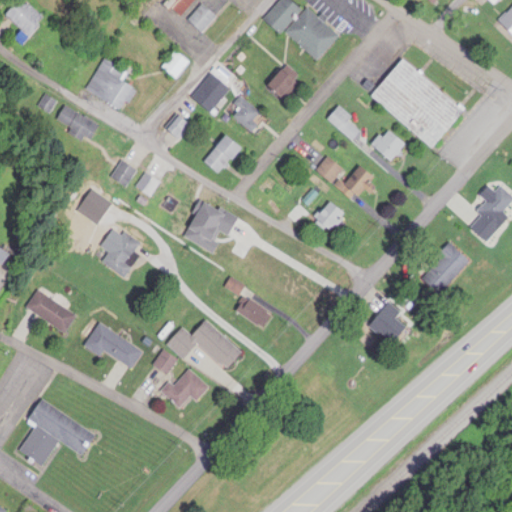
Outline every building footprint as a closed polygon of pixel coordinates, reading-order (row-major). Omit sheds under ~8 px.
[(40,19),(21,0),(16,0),(2,14),(24,35),(40,19)] [(167,0),(163,4),(178,18),(196,0),(167,0)] [(283,33),(316,62),(338,38),(306,9),(302,14),(286,0),(281,0),(263,21),(280,37),(283,33)] [(187,21),(200,34),(215,19),(202,6),(187,21)] [(511,8),(497,23),(511,37),(511,8)] [(176,81),(189,64),(174,52),(161,69),(176,81)] [(127,73),(103,60),(84,93),(121,113),(134,90),(121,83),(127,73)] [(432,150),(463,113),(400,61),(369,98),(432,150)] [(281,102),(300,80),(284,66),(265,88),(281,102)] [(57,103),(46,96),(38,108),(49,116),(57,103)] [(252,120),(257,117),(245,97),(233,104),(240,114),(236,116),(247,135),(257,129),(252,120)] [(87,145),(98,127),(64,107),(56,121),(70,130),(68,133),(87,145)] [(359,136),(344,117),(345,116),(340,109),(329,118),(349,144),(359,136)] [(177,143),(190,129),(178,117),(165,132),(177,143)] [(406,147),(385,131),(371,149),(391,165),(406,147)] [(241,150),(225,137),(202,163),(217,176),(241,150)] [(344,184),(338,178),(343,172),(328,158),(316,172),(352,203),(373,179),(359,167),(344,184)] [(110,178),(123,188),(135,174),(123,163),(110,178)] [(511,202),(511,198),(500,187),(475,212),(495,231),(503,223),(498,218),(511,202)] [(252,207),(276,219),(282,207),(258,195),(252,207)] [(100,218),(110,206),(99,196),(88,209),(100,218)] [(345,216),(329,201),(312,220),(328,234),(345,216)] [(471,228),(484,239),(491,231),(479,220),(471,228)] [(139,256),(134,253),(140,244),(120,231),(99,263),(124,279),(139,256)] [(469,263),(452,246),(420,278),(436,295),(469,263)] [(62,336),(76,318),(38,291),(25,309),(62,336)] [(268,319),(250,299),(238,311),(257,330),(268,319)] [(197,345),(225,370),(240,353),(205,321),(190,337),(181,328),(166,345),(183,361),(197,345)] [(84,348),(99,358),(103,352),(130,370),(142,352),(99,324),(84,348)] [(152,366),(166,376),(177,361),(163,351),(152,366)] [(196,403),(209,389),(188,370),(173,387),(169,383),(161,392),(179,409),(190,397),(196,403)] [(94,436),(40,401),(27,421),(36,427),(19,453),(41,468),(57,443),(80,457),(94,436)]
